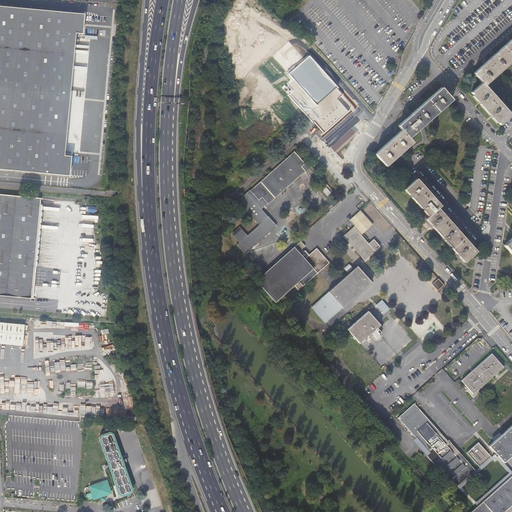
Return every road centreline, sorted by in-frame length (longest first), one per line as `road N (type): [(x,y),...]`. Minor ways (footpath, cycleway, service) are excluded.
road 1 (residential): [(446,0),(358,154),(356,172),(511,352)]
road 2 (motorway): [(245,511),(201,392),(180,297),(169,105)]
road 3 (motorway): [(146,188),(169,358),(221,511)]
road 4 (motorway): [(162,0),(146,188)]
road 5 (motorway): [(147,0),(139,110),(146,188)]
road 6 (unknown): [(378,283),(324,330),(290,298)]
